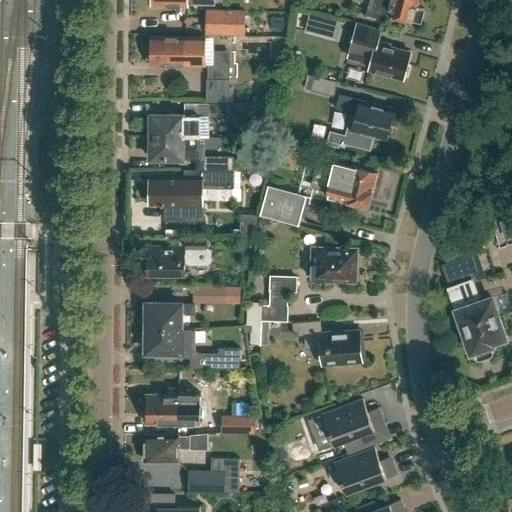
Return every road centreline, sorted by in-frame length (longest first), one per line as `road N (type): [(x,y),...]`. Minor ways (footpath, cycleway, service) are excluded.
road 1 (unclassified): [(102,511),(107,0)]
road 2 (unclassified): [(490,0),(422,261),(416,335),(436,432)]
